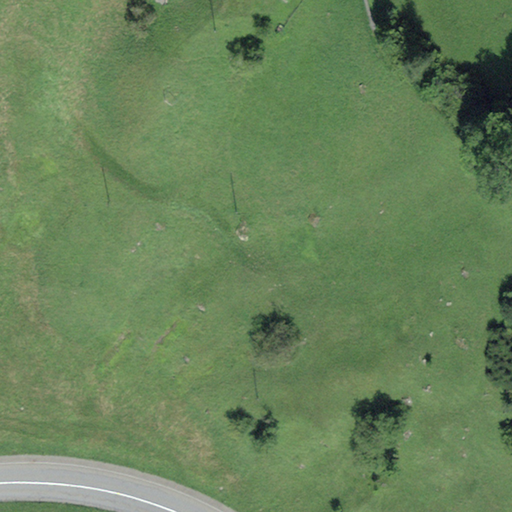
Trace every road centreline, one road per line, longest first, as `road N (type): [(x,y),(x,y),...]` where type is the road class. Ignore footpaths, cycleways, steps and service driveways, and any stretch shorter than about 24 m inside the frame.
road 1 (track): [(511,187),(387,56),(368,0)]
road 2 (primary): [(0,482),(95,487),(175,511)]
